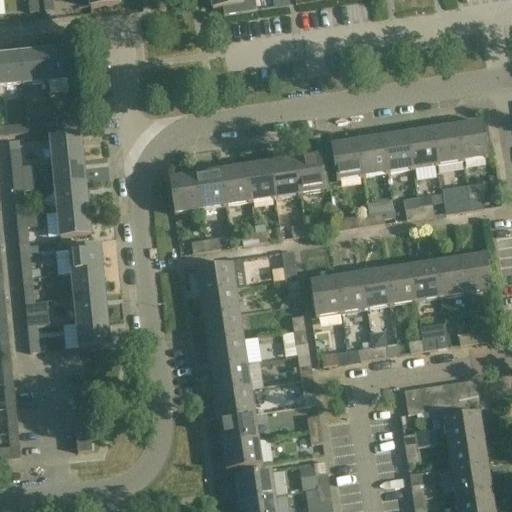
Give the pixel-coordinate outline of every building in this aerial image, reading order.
[(39,14),(37,0),(27,0),(29,15),(39,14)] [(52,0),(42,0),(44,13),(54,13),(52,0)] [(121,6),(120,0),(88,0),(90,9),(121,6)] [(210,0),(212,13),(222,11),(224,19),(256,14),(253,0),(210,0)] [(68,51),(43,53),(46,85),(71,82),(68,51)] [(22,87),(46,85),(43,53),(18,56),(22,87)] [(0,89),(22,87),(18,56),(0,57),(0,89)] [(50,124),(51,133),(76,131),(75,115),(51,118),(51,124),(50,124)] [(482,123),(457,127),(463,165),(488,161),(482,123)] [(26,136),(51,133),(50,124),(25,126),(26,136)] [(26,136),(25,126),(1,129),(2,138),(26,136)] [(457,127),(432,131),(438,169),(463,165),(457,127)] [(432,131),(407,135),(413,173),(438,169),(432,131)] [(407,135),(382,139),(388,177),(413,173),(407,135)] [(50,141),(53,167),(82,163),(80,138),(50,141)] [(382,139),(357,143),(363,181),(388,177),(382,139)] [(337,185),(363,181),(357,143),(331,147),(337,185)] [(11,171),(21,170),(18,144),(8,144),(11,171)] [(294,160),(300,198),(326,194),(320,156),(294,160)] [(294,160),(269,164),(275,202),(300,198),(294,160)] [(82,163),(53,167),(55,191),(85,188),(82,163)] [(269,164),(244,168),(250,206),(275,202),(269,164)] [(244,168),(219,172),(225,210),(250,206),(244,168)] [(11,171),(13,196),(30,194),(30,193),(23,194),(21,170),(11,171)] [(219,172),(195,176),(201,214),(225,210),(219,172)] [(201,214),(195,176),(169,180),(175,218),(201,214)] [(55,191),(58,216),(88,213),(85,188),(55,191)] [(30,194),(13,196),(16,220),(32,219),(32,218),(30,194)] [(468,202),(470,214),(483,212),(482,200),(468,202)] [(456,216),(470,214),(468,202),(454,205),(456,216)] [(419,210),(420,221),(434,219),(432,208),(419,210)] [(406,224),(420,221),(419,210),(405,213),(406,224)] [(88,213),(58,216),(61,241),(90,238),(88,213)] [(369,218),(371,229),(384,227),(382,216),(369,218)] [(19,252),(29,251),(27,231),(40,229),(39,217),(32,218),(32,219),(16,220),(19,252)] [(356,231),(371,229),(369,218),(355,220),(356,231)] [(318,226),(305,228),(306,239),(320,236),(318,226)] [(292,241),(306,239),(305,228),(290,230),(292,241)] [(255,236),(257,247),(270,245),(268,234),(255,236)] [(242,249),(257,247),(255,236),(241,238),(242,249)] [(219,241),(205,243),(207,255),(221,253),(219,241)] [(193,257),(207,255),(205,243),(191,245),(193,257)] [(71,278),(101,275),(99,249),(69,253),(71,278)] [(32,282),(29,251),(19,252),(22,283),(32,282)] [(461,260),(467,298),(493,294),(487,256),(461,260)] [(436,264),(442,302),(467,298),(461,260),(436,264)] [(232,267),(195,272),(199,298),(237,292),(234,275),(244,273),(242,262),(231,264),(232,267)] [(417,306),(442,302),(436,264),(411,268),(417,306)] [(392,310),(417,306),(411,268),(386,271),(392,310)] [(286,285),(297,283),(295,269),(284,271),(286,285)] [(367,313),(392,310),(386,271),(361,275),(367,313)] [(71,278),(74,302),(104,299),(101,275),(71,278)] [(342,317),(367,313),(361,275),(336,279),(342,317)] [(317,321),(342,317),(336,279),(311,283),(317,321)] [(34,307),(32,282),(22,283),(24,308),(34,307)] [(297,283),(286,285),(287,298),(299,297),(297,283)] [(202,323),(241,317),(237,292),(199,298),(202,323)] [(74,302),(77,327),(107,324),(104,299),(74,302)] [(34,307),(24,308),(27,332),(36,331),(49,330),(47,305),(34,307)] [(202,323),(206,348),(245,342),(241,317),(202,323)] [(293,335),(305,333),(303,319),(291,321),(293,335)] [(7,324),(0,324),(0,355),(2,355),(3,355),(10,355),(9,349),(7,324)] [(107,324),(77,327),(79,352),(109,349),(107,324)] [(39,356),(36,331),(27,332),(29,356),(39,356)] [(307,347),(305,333),(293,335),(295,348),(307,347)] [(485,334),(473,336),(475,347),(487,345),(485,334)] [(460,349),(475,347),(473,336),(458,338),(460,349)] [(423,343),(425,354),(437,353),(436,341),(423,343)] [(248,367),(245,342),(206,348),(210,373),(248,367)] [(410,357),(425,354),(423,343),(408,345),(410,357)] [(386,349),(373,351),(375,362),(388,360),(386,349)] [(360,364),(375,362),(373,351),(358,353),(360,364)] [(337,368),(335,357),(322,359),(323,370),(337,368)] [(10,361),(0,362),(3,387),(13,386),(10,361)] [(252,392),(248,367),(210,373),(214,398),(252,392)] [(299,371),(300,385),(312,383),(310,369),(299,371)] [(316,408),(312,383),(300,385),(303,399),(305,410),(316,408)] [(475,384),(463,386),(467,409),(479,407),(475,384)] [(3,387),(5,411),(5,412),(15,411),(13,386),(3,387)] [(456,411),(467,409),(463,386),(451,387),(456,411)] [(443,412),(456,411),(451,387),(440,389),(443,412)] [(432,414),(443,412),(440,389),(428,391),(432,414)] [(416,393),(420,416),(432,414),(428,391),(416,393)] [(256,417),(252,392),(214,398),(218,423),(256,417)] [(408,418),(420,416),(416,393),(404,394),(408,418)] [(15,411),(5,412),(7,427),(8,437),(18,436),(15,411)] [(446,446),(485,440),(481,414),(442,420),(446,446)] [(260,442),(256,417),(218,423),(222,448),(260,442)] [(318,419),(307,421),(309,434),(320,433),(318,419)] [(91,454),(89,429),(75,431),(77,455),(91,454)] [(322,446),(320,433),(309,434),(311,448),(322,446)] [(0,463),(20,461),(18,436),(8,437),(9,450),(0,450),(0,463)] [(405,453),(416,451),(414,438),(403,439),(405,453)] [(488,465),(485,440),(446,446),(450,471),(488,465)] [(264,469),(260,442),(222,448),(226,474),(264,469)] [(419,465),(416,451),(405,453),(407,467),(419,465)] [(492,490),(488,465),(450,471),(454,496),(492,490)] [(317,492),(317,493),(329,491),(327,477),(325,466),(299,470),(303,494),(317,492)] [(239,505),(276,500),(272,474),(235,479),(239,505)] [(412,502),(424,501),(422,487),(410,489),(412,502)] [(495,511),(492,490),(454,496),(456,511),(495,511)] [(329,491),(317,493),(319,506),(331,504),(329,491)] [(277,511),(276,500),(239,505),(240,511),(277,511)] [(425,511),(424,501),(412,502),(413,511),(425,511)]
